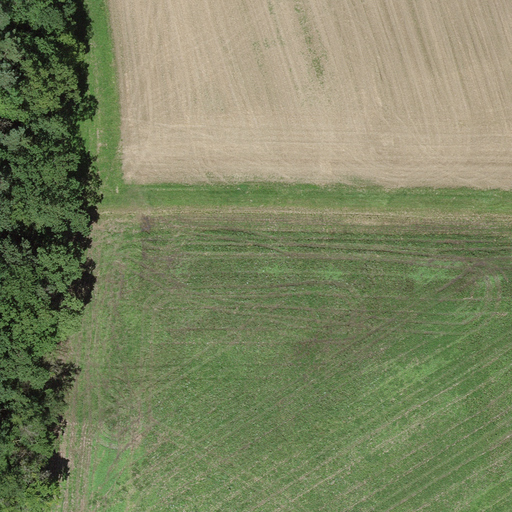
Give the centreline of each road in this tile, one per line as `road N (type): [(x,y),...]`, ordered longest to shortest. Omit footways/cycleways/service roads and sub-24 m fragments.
road 1 (track): [(67,0),(22,511)]
road 2 (track): [(49,201),(511,209)]
